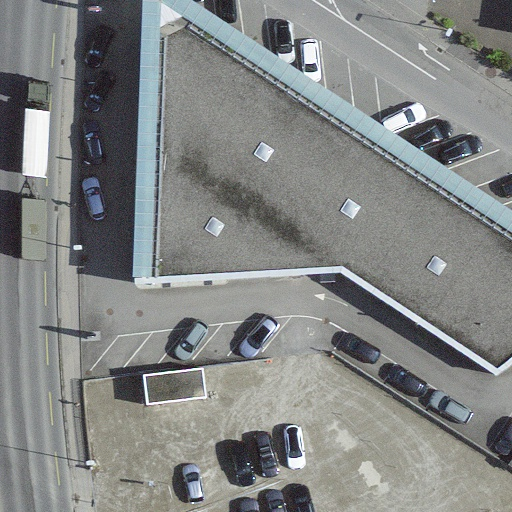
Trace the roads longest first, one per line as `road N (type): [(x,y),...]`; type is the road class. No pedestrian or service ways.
road 1 (secondary): [(33,511),(21,432),(14,239),(29,0)]
road 2 (residential): [(317,0),(511,126)]
